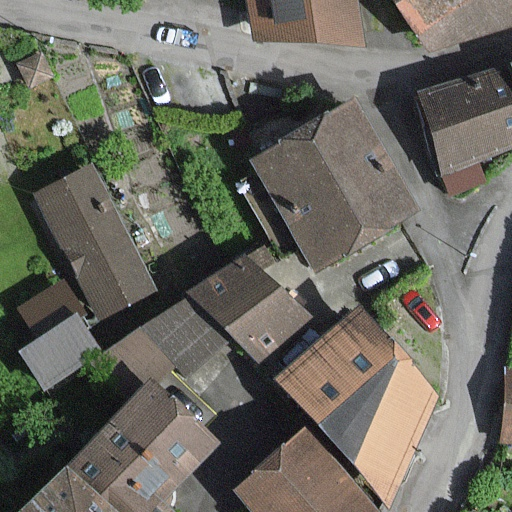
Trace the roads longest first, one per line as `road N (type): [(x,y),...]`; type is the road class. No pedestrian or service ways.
road 1 (residential): [(0,1),(374,69)]
road 2 (residential): [(374,69),(465,322),(479,336)]
road 3 (residential): [(479,336),(422,511)]
road 4 (residential): [(374,69),(427,69),(511,52)]
